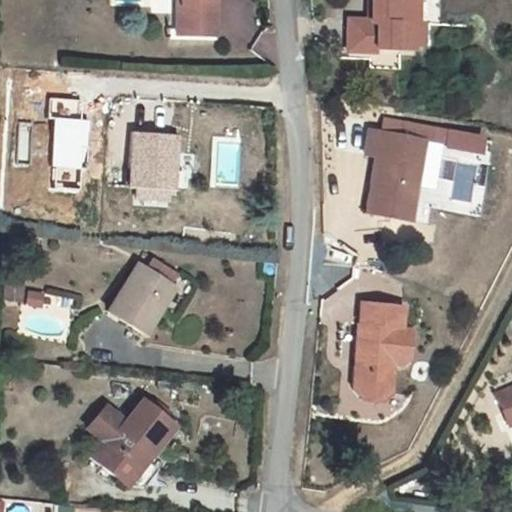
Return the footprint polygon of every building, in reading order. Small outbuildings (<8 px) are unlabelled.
[(177,0),(177,34),(215,35),(215,0),(177,0)] [(372,50),(397,50),(408,50),(408,43),(425,44),(425,20),(440,20),(439,0),(362,0),(362,23),(342,23),(342,54),(371,55),(372,50)] [(420,142),(365,132),(360,158),(371,160),(361,214),(404,223),(420,142)] [(135,142),(135,197),(178,197),(179,141),(135,142)] [(170,289),(179,275),(154,259),(145,273),(139,269),(109,315),(145,339),(175,293),(170,289)] [(25,288),(4,285),(2,303),(23,305),(25,288)] [(44,295),(30,293),(28,305),(42,307),(44,295)] [(409,361),(411,330),(403,329),(404,304),(361,302),(360,324),(359,324),(355,391),(364,399),(384,400),(394,393),(396,360),(409,361)] [(511,414),(511,392),(500,398),(508,416),(511,414)] [(105,443),(93,458),(129,488),(135,491),(139,491),(143,491),(146,490),(165,465),(155,457),(179,428),(166,418),(171,411),(160,402),(155,409),(144,400),(121,429),(118,426),(123,421),(107,409),(88,430),(105,443)] [(35,511),(35,503),(9,502),(8,511),(35,511)]
